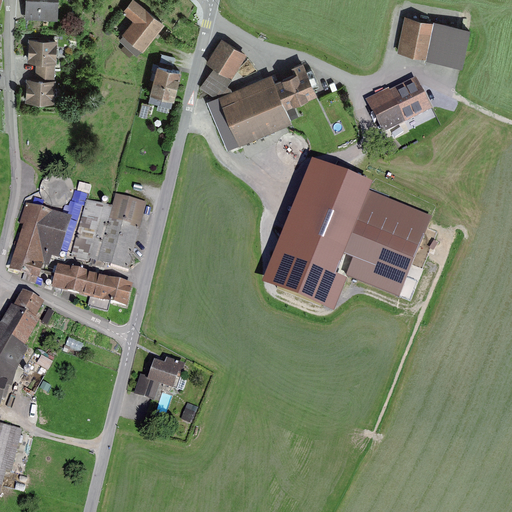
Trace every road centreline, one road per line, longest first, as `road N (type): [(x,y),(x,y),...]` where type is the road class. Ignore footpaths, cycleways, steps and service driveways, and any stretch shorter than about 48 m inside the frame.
road 1 (residential): [(214,0),(132,338)]
road 2 (track): [(208,21),(358,80),(426,81),(511,122)]
road 3 (residential): [(10,0),(17,174),(0,260)]
road 4 (residential): [(132,338),(90,511)]
road 5 (residential): [(0,273),(132,338)]
